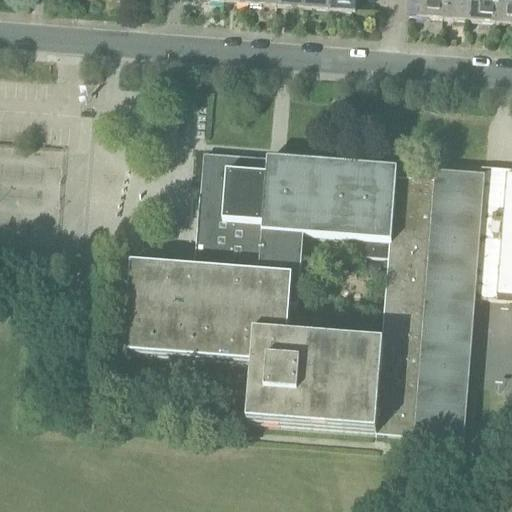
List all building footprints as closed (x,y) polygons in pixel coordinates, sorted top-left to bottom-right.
[(252,0),(251,8),(278,10),(278,0),(252,0)] [(304,0),(278,0),(278,10),(304,12),(304,0)] [(304,0),(304,12),(329,14),(330,0),(304,0)] [(356,0),(330,0),(329,14),(355,16),(356,0)] [(419,0),(417,21),(444,23),(446,0),(419,0)] [(446,0),(444,23),(470,25),(472,0),(446,0)] [(498,0),(472,0),(470,25),(496,27),(498,0)] [(511,0),(498,0),(496,27),(511,28),(511,0)] [(202,191),(196,275),(188,275),(172,274),(132,270),(125,360),(252,370),(252,377),(251,385),(248,429),(255,430),(289,433),(375,439),(384,440),(405,441),(416,442),(464,446),(465,433),(476,302),(484,303),(511,305),(511,183),(436,178),(435,186),(408,184),(397,183),(397,175),(365,173),(308,168),(284,166),(270,165),(205,160),(202,191)]
